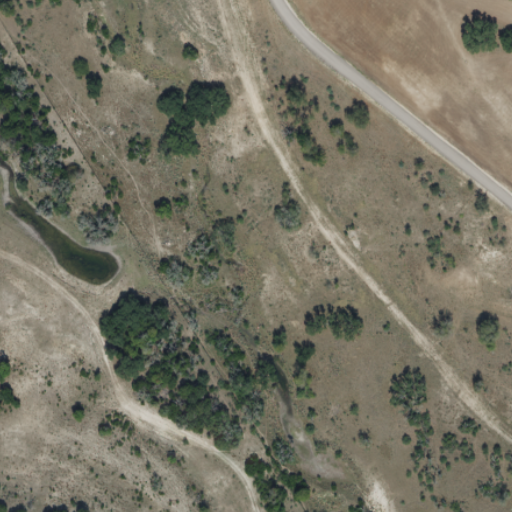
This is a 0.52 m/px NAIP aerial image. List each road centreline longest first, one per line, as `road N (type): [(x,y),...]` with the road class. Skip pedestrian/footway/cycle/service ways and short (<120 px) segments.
road 1 (track): [(511,440),(441,375),(294,168),(239,54),(229,0)]
road 2 (track): [(226,511),(72,341),(0,302)]
